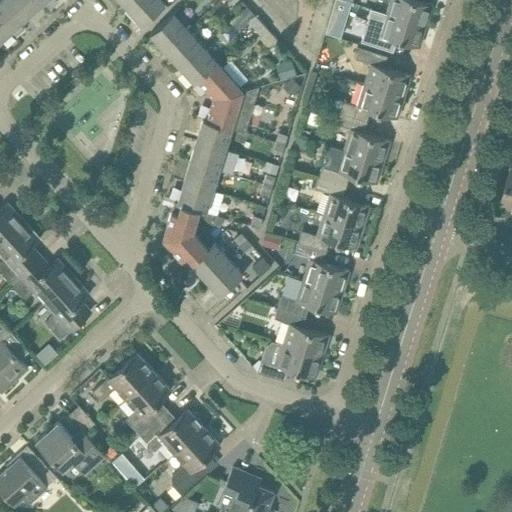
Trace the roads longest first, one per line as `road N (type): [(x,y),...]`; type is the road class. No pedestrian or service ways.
road 1 (residential): [(462,0),(332,413)]
road 2 (residential): [(0,91),(88,21),(156,87),(165,120),(121,253)]
road 3 (unclassified): [(436,232),(508,0)]
road 4 (residential): [(332,413),(230,374),(155,291)]
road 5 (residential): [(155,291),(0,429)]
road 6 (unclassified): [(375,426),(436,232)]
road 7 (residential): [(121,253),(0,118)]
